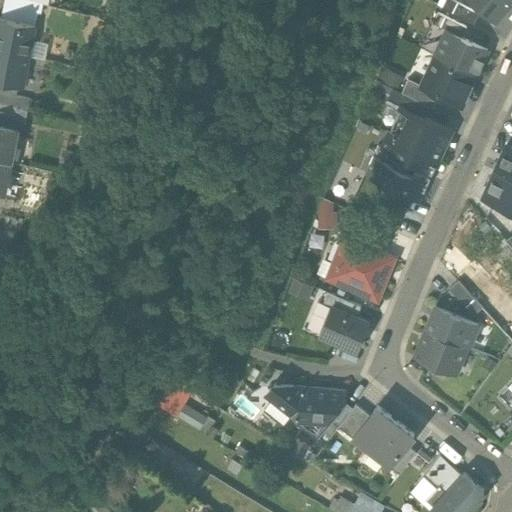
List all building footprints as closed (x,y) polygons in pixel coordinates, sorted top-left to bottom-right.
[(30,1),(23,0),(5,0),(3,9),(27,14),(30,1)] [(479,16),(447,0),(446,0),(441,10),(473,26),(479,16)] [(511,0),(466,0),(494,24),(511,2),(511,0)] [(33,24),(0,18),(0,48),(26,54),(29,36),(31,36),(33,24)] [(466,29),(444,20),(439,30),(446,33),(461,40),(466,29)] [(476,78),(487,52),(461,40),(446,33),(434,59),(476,78)] [(26,54),(0,48),(0,80),(18,83),(19,84),(22,67),(25,68),(28,54),(26,54)] [(461,109),(476,78),(434,59),(421,89),(420,90),(439,99),(461,109)] [(18,83),(0,80),(0,103),(15,106),(29,109),(29,97),(16,94),(18,83)] [(439,99),(420,90),(421,89),(407,83),(401,98),(424,108),(432,112),(439,99)] [(424,108),(401,98),(395,110),(400,112),(401,111),(419,119),(424,108)] [(15,106),(0,103),(0,116),(13,119),(15,106)] [(381,155),(418,171),(431,177),(451,133),(419,119),(401,111),(400,112),(382,153),(381,155)] [(0,159),(5,160),(9,142),(11,143),(15,130),(0,126),(0,159)] [(511,150),(506,148),(494,174),(511,182),(511,150)] [(416,174),(418,171),(381,155),(382,153),(377,151),(364,181),(419,205),(430,181),(416,174)] [(5,160),(0,159),(0,181),(2,171),(6,172),(9,161),(5,160)] [(511,182),(494,174),(482,200),(511,213),(511,182)] [(332,220),(317,220),(317,231),(332,231),(332,220)] [(393,262),(343,241),(332,269),(338,272),(332,286),(376,304),(386,280),(382,279),(384,274),(388,275),(393,262)] [(20,251),(0,244),(0,260),(5,262),(20,251)] [(474,301),(457,283),(449,291),(465,309),(474,301)] [(360,311),(327,297),(322,308),(330,311),(356,321),(360,311)] [(474,301),(465,309),(473,318),(482,309),(478,305),(474,301)] [(435,309),(426,332),(466,348),(468,349),(477,327),(435,309)] [(319,340),(356,354),(367,326),(356,321),(330,311),(319,340)] [(455,376),(466,348),(426,332),(415,359),(455,376)] [(186,395),(163,381),(148,405),(172,419),(186,395)] [(265,400),(317,438),(321,432),(343,404),(343,394),(274,389),(265,400)] [(207,413),(209,404),(189,397),(186,407),(207,413)] [(343,404),(321,432),(330,439),(338,430),(352,411),(343,404)] [(352,411),(338,430),(353,441),(370,418),(355,407),(352,411)] [(353,441),(390,468),(406,446),(414,436),(377,409),(370,418),(353,441)] [(306,448),(295,441),(288,453),(300,459),(306,448)] [(406,446),(390,468),(399,475),(416,453),(406,446)] [(461,476),(440,456),(424,476),(437,488),(444,495),(461,476)] [(478,498),(484,492),(464,474),(461,476),(444,495),(437,488),(425,501),(432,508),(429,511),(430,511),(469,511),(481,500),(478,498)] [(98,494),(88,502),(96,511),(108,511),(111,510),(98,494)]
